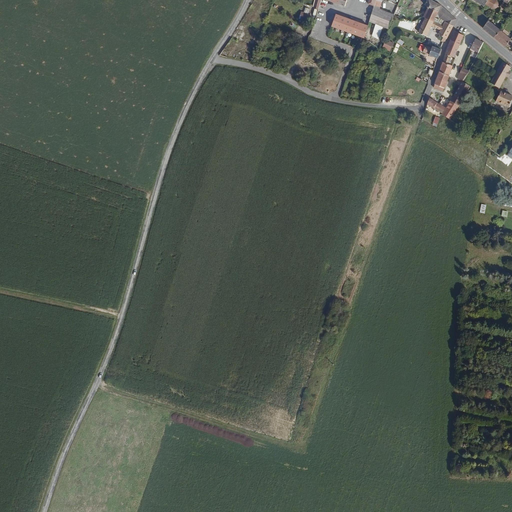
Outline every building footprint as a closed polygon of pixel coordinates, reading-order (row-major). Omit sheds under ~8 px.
[(337,0),(335,7),(342,8),(346,0),(337,0)] [(346,0),(342,8),(349,10),(352,0),(346,0)] [(379,0),(378,8),(384,10),(387,0),(379,0)] [(432,20),(437,11),(440,4),(431,0),(426,0),(423,6),(428,9),(424,17),(432,20)] [(453,24),(456,17),(440,4),(437,11),(439,18),(444,20),(453,24)] [(387,29),(392,30),(398,16),(377,9),(373,24),(375,24),(380,26),(387,29)] [(311,27),(313,19),(306,17),(303,25),(311,27)] [(367,40),(369,40),(372,28),(340,17),(337,30),(367,40)] [(425,35),(430,25),(432,20),(424,17),(421,24),(417,32),(425,35)] [(430,25),(440,29),(442,24),(432,20),(430,25)] [(442,37),(446,38),(453,24),(444,20),(442,24),(440,29),(437,34),(442,37)] [(486,29),(497,38),(503,30),(491,21),(486,29)] [(380,26),(379,30),(377,37),(383,42),(387,29),(380,26)] [(379,30),(375,29),(372,28),(369,40),(375,44),(377,37),(379,30)] [(511,41),(511,37),(509,35),(505,32),(507,30),(504,28),(503,30),(497,38),(509,47),(511,41)] [(455,57),(455,56),(464,34),(455,31),(452,39),(451,39),(448,45),(446,53),(451,55),(455,57)] [(375,44),(384,50),(386,44),(383,42),(377,37),(375,44)] [(470,49),(478,53),(483,42),(475,39),(470,49)] [(422,52),(438,57),(441,49),(431,45),(431,46),(425,44),(422,52)] [(454,62),(450,60),(451,55),(446,53),(443,62),(453,66),(454,62)] [(453,66),(443,62),(440,71),(450,75),(453,66)] [(511,77),(511,76),(511,65),(508,62),(497,85),(506,89),(511,77)] [(467,69),(463,80),(468,83),(474,72),(467,69)] [(450,75),(440,71),(436,83),(445,87),(450,75)] [(468,83),(460,97),(468,102),(475,88),(468,83)] [(509,107),(511,99),(511,96),(501,92),(496,102),(509,107)] [(468,102),(460,97),(457,103),(464,107),(468,102)] [(448,115),(452,109),(446,106),(436,100),(433,107),(448,115)] [(455,119),(457,120),(464,107),(457,103),(456,103),(449,116),(455,119)]
